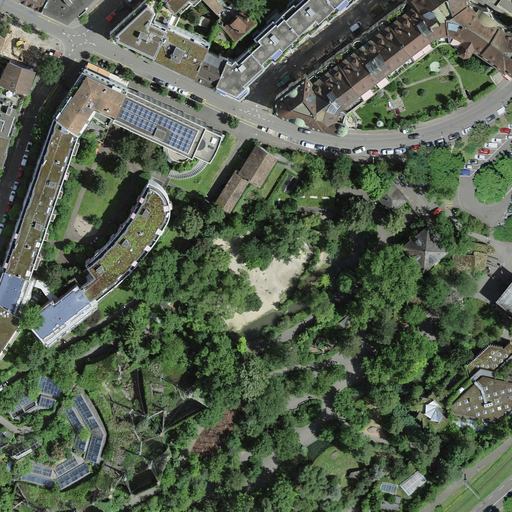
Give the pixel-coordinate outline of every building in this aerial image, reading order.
[(45,0),(42,7),(67,19),(77,10),(79,12),(87,5),(85,3),(88,0),(45,0)] [(110,31),(111,37),(124,43),(153,56),(175,8),(167,0),(143,0),(124,18),(110,31)] [(195,0),(167,0),(175,8),(180,14),(181,13),(195,0)] [(235,38),(255,20),(236,0),(235,0),(233,3),(242,12),(231,23),(227,19),(231,15),(216,0),(209,0),(208,2),(221,16),(219,20),(235,38)] [(281,12),(303,35),(308,29),(311,32),(319,24),(318,23),(320,22),(326,16),(328,18),(337,10),(336,10),(339,8),(331,0),(297,0),(291,6),(289,5),(281,12)] [(388,11),(387,14),(386,15),(416,54),(418,54),(419,54),(424,51),(424,49),(424,48),(438,37),(437,28),(415,0),(404,0),(403,2),(398,6),(394,9),(391,9),(388,11)] [(449,9),(465,0),(415,0),(437,28),(438,37),(443,36),(446,36),(449,36),(446,10),(449,9)] [(461,47),(462,48),(463,49),(464,49),(465,49),(467,49),(468,48),(469,47),(470,46),(473,43),(480,48),(506,10),(492,0),(465,0),(449,9),(446,10),(449,36),(453,38),(459,41),(459,42),(459,44),(459,46),(461,47)] [(180,14),(175,8),(153,56),(171,64),(194,75),(205,49),(209,41),(175,25),(180,14)] [(510,73),(511,71),(511,13),(506,10),(480,48),(503,63),(501,66),(502,66),(503,70),(506,72),(510,73)] [(301,38),(300,37),(303,35),(281,12),(270,22),(269,21),(258,30),(261,34),(249,46),(265,64),(272,57),(275,59),(281,54),(283,51),(282,51),(290,43),(292,46),(301,38)] [(360,34),(390,73),(407,61),(409,61),(410,61),(415,57),(415,56),(415,54),(416,54),(386,15),(385,16),(382,16),(379,18),(378,21),(372,25),(368,28),(365,29),(362,31),(361,34),(360,34)] [(232,45),(235,38),(219,20),(212,35),(232,45)] [(7,32),(0,46),(0,54),(11,58),(10,59),(33,67),(36,59),(39,61),(42,52),(39,50),(41,44),(25,37),(23,40),(22,40),(7,32)] [(365,93),(366,93),(368,93),(372,90),(373,87),(390,73),(360,34),(359,35),(356,36),(353,38),(352,41),(345,46),(343,48),(339,48),(337,50),(335,53),(335,54),(364,93),(365,93)] [(233,58),(227,56),(226,58),(214,84),(240,96),(249,87),(248,87),(249,86),(246,82),(250,79),(265,65),(264,65),(265,64),(249,46),(236,57),(236,56),(233,58)] [(214,84),(226,58),(205,49),(194,75),(202,78),(214,84)] [(315,69),(344,107),(346,109),(349,104),(356,99),(358,99),(359,99),(364,96),(364,95),(364,93),(335,54),(334,55),(331,55),(328,57),(327,60),(322,63),(315,69)] [(4,74),(0,81),(25,90),(26,86),(28,82),(29,82),(33,70),(32,70),(33,67),(10,59),(7,67),(9,68),(6,75),(4,74)] [(114,113),(127,85),(105,75),(86,67),(76,82),(64,99),(54,113),(78,129),(103,139),(108,125),(90,113),(96,105),(114,113)] [(289,82),(288,86),(277,95),(272,108),(282,112),(283,110),(287,112),(293,114),(295,118),(299,119),(302,117),(313,120),(312,122),(323,125),(323,123),(343,127),(344,127),(356,128),(356,126),(356,119),(351,111),(346,109),(344,107),(315,69),(307,75),(306,73),(296,80),(292,80),(289,82)] [(0,81),(0,105),(18,112),(21,102),(25,90),(0,81)] [(206,124),(207,122),(176,108),(136,89),(127,85),(114,113),(113,116),(122,120),(165,140),(164,142),(163,147),(164,152),(165,155),(167,158),(170,161),(173,163),(168,175),(174,177),(184,178),(190,177),(196,174),(204,168),(209,159),(201,155),(202,154),(210,158),(215,150),(222,132),(206,124)] [(13,125),(18,112),(0,105),(0,129),(10,133),(13,125)] [(45,139),(40,152),(68,161),(78,129),(54,113),(53,116),(45,139)] [(7,150),(5,149),(10,133),(0,129),(0,163),(3,164),(4,159),(7,150)] [(258,141),(240,169),(252,177),(262,183),(279,155),(258,141)] [(54,203),(68,161),(40,152),(36,165),(26,193),(54,203)] [(240,169),(237,167),(215,200),(231,210),(252,177),(240,169)] [(336,207),(337,173),(310,173),(305,180),(287,170),(271,199),(276,204),(336,207)] [(386,170),(372,181),(368,185),(392,213),(409,199),(386,170)] [(138,197),(128,217),(156,236),(167,219),(169,212),(170,207),(170,202),(167,194),(165,190),(162,186),(149,178),(138,197)] [(39,244),(54,203),(26,193),(18,219),(12,235),(39,244)] [(120,226),(106,243),(131,268),(156,236),(128,217),(120,226)] [(426,272),(451,249),(430,222),(402,244),(410,253),(409,256),(406,256),(405,278),(417,278),(426,279),(426,272)] [(30,273),(39,244),(12,235),(9,244),(2,264),(30,273)] [(464,253),(454,253),(454,262),(439,260),(435,264),(434,279),(449,280),(453,280),(453,276),(462,277),(475,277),(476,270),(485,270),(485,266),(488,266),(489,254),(491,254),(494,254),(495,252),(495,250),(495,248),(494,247),(493,246),(488,245),(488,243),(464,241),(464,253)] [(92,300),(131,268),(106,243),(97,251),(85,261),(89,266),(82,271),(87,278),(81,284),(92,300)] [(27,281),(30,273),(2,264),(0,268),(0,298),(17,310),(27,281)] [(499,294),(496,299),(511,311),(511,278),(506,286),(499,294)] [(46,338),(92,300),(81,284),(57,303),(32,323),(46,338)] [(430,309),(432,286),(418,286),(410,285),(409,304),(397,303),(396,321),(400,321),(413,322),(414,308),(427,308),(430,309)] [(154,295),(141,311),(159,326),(173,310),(154,295)] [(0,347),(23,314),(17,310),(0,298),(0,347)] [(502,345),(489,343),(479,352),(460,370),(452,378),(451,392),(446,391),(445,399),(443,393),(435,393),(432,390),(429,392),(427,395),(423,393),(419,393),(416,406),(418,409),(416,415),(422,419),(422,423),(431,423),(435,429),(444,430),(448,425),(496,432),(511,418),(511,340),(510,339),(505,345),(502,345)] [(64,379),(41,374),(36,394),(40,395),(41,395),(38,406),(53,410),(55,402),(58,403),(64,379)] [(0,478),(4,480),(7,496),(14,507),(29,500),(23,483),(60,494),(101,471),(110,433),(87,390),(71,399),(73,403),(62,409),(75,436),(71,455),(54,465),(29,460),(45,450),(40,439),(14,435),(2,427),(0,427),(0,478)] [(38,405),(34,399),(9,413),(18,425),(25,424),(32,424),(39,421),(45,413),(31,410),(38,405)] [(361,511),(407,511),(422,500),(441,486),(441,476),(432,475),(428,474),(426,463),(411,460),(409,466),(404,471),(396,478),(378,475),(377,482),(375,484),(375,488),(370,490),(371,494),(366,496),(367,500),(364,502),(365,506),(361,509),(361,511)]
